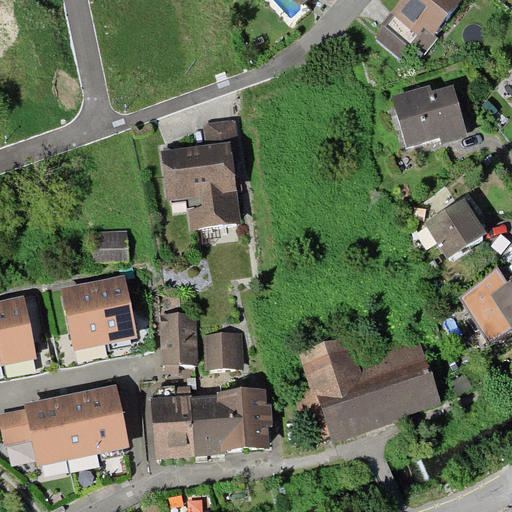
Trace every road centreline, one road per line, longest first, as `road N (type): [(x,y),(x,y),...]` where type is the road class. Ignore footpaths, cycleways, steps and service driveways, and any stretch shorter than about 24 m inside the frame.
road 1 (residential): [(352,0),(262,73),(126,121),(95,114)]
road 2 (residential): [(96,511),(196,470),(369,445)]
